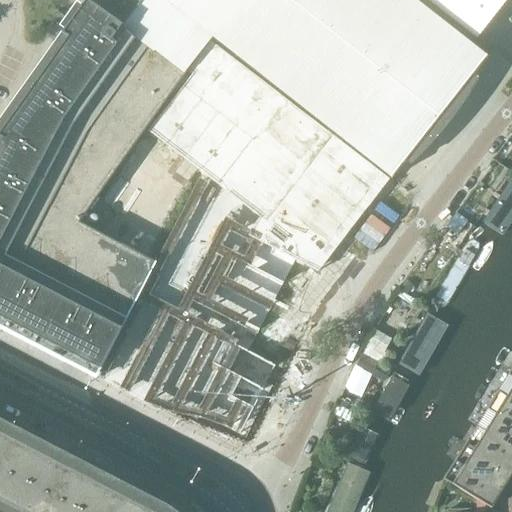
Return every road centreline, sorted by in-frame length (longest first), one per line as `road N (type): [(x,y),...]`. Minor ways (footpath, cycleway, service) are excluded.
road 1 (residential): [(234,509),(263,490),(400,255),(511,113)]
road 2 (secondary): [(234,509),(180,468),(0,370)]
